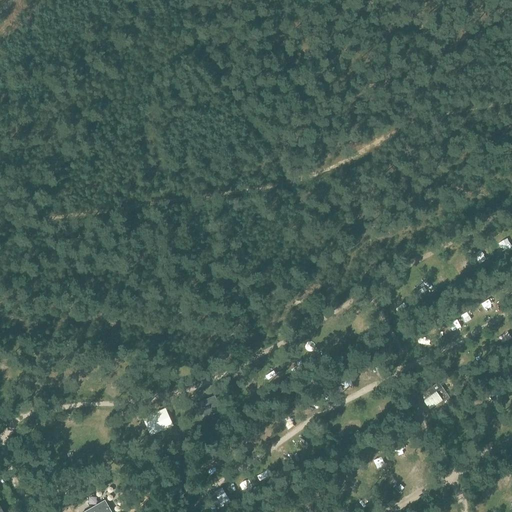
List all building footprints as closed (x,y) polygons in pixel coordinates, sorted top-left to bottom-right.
[(500,234),(494,238),(499,244),(505,240),(500,234)] [(480,240),(473,242),(477,256),(485,253),(480,240)] [(421,280),(413,285),(418,293),(426,288),(421,280)] [(461,316),(469,312),(464,304),(456,308),(461,316)] [(357,327),(364,324),(360,316),(354,319),(357,327)] [(453,357),(455,362),(465,358),(463,354),(453,357)] [(246,381),(249,390),(258,387),(255,379),(246,381)] [(417,397),(431,416),(452,401),(439,382),(417,397)] [(199,421),(222,410),(215,395),(193,405),(199,421)] [(370,412),(378,408),(374,401),(366,405),(370,412)] [(150,436),(173,426),(165,408),(142,419),(150,436)] [(347,410),(337,414),(341,427),(351,423),(347,410)] [(301,437),(292,440),(297,455),(307,452),(301,437)] [(42,443),(44,455),(74,450),(72,439),(42,443)] [(206,466),(215,461),(208,448),(199,453),(206,466)] [(508,479),(509,464),(499,464),(499,479),(508,479)] [(481,491),(489,485),(483,477),(475,483),(481,491)] [(111,511),(105,500),(83,511),(111,511)]
